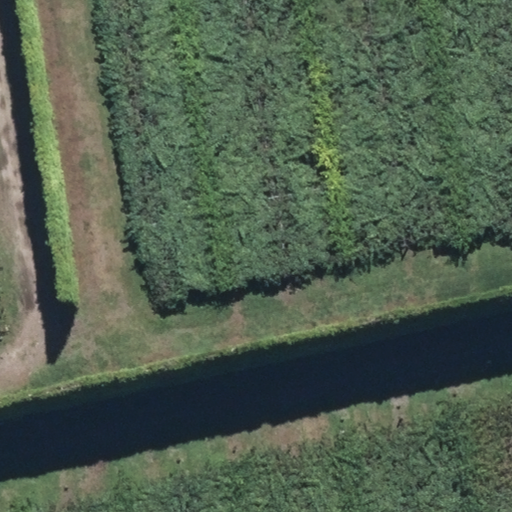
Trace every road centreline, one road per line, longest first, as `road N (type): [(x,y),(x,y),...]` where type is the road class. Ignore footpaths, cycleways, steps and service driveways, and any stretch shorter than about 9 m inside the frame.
road 1 (track): [(0,390),(511,275)]
road 2 (track): [(88,511),(511,422)]
road 3 (track): [(19,0),(78,373)]
road 4 (track): [(136,360),(83,0)]
